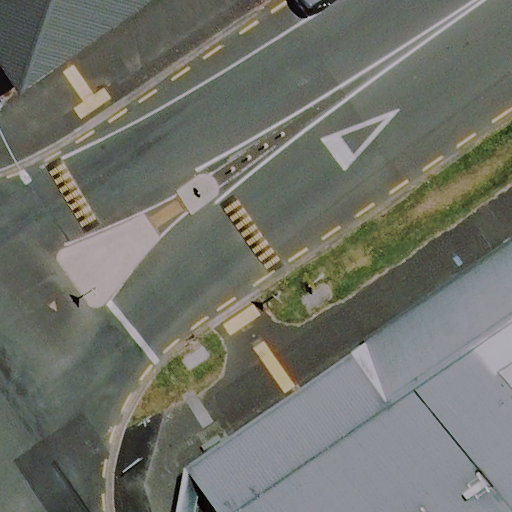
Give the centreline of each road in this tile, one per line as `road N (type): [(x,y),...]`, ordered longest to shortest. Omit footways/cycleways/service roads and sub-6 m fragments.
road 1 (tertiary): [(9,329),(490,0)]
road 2 (secondary): [(9,329),(30,375),(36,425),(26,475),(6,511)]
